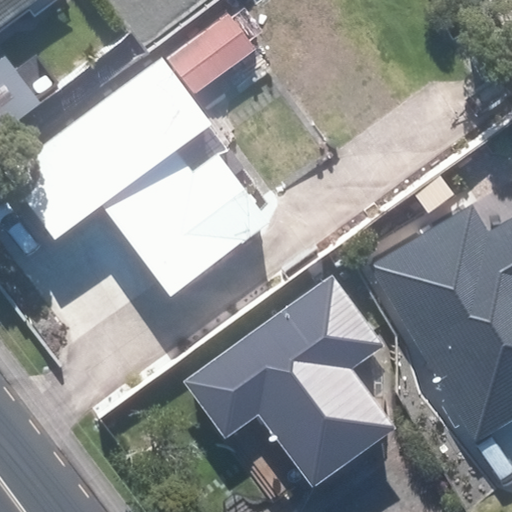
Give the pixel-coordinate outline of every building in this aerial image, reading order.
[(0,0),(0,22),(30,0),(0,0)] [(214,14),(156,58),(187,99),(245,54),(214,14)] [(270,79),(247,53),(204,91),(228,117),(270,79)] [(171,176),(155,150),(192,127),(150,61),(0,160),(0,191),(34,244),(83,211),(140,298),(248,229),(200,155),(171,176)] [(370,266),(477,439),(511,418),(511,220),(493,232),(474,203),(370,266)] [(354,369),(383,347),(332,278),(188,385),(230,442),(260,420),(313,492),(399,429),(354,369)]
